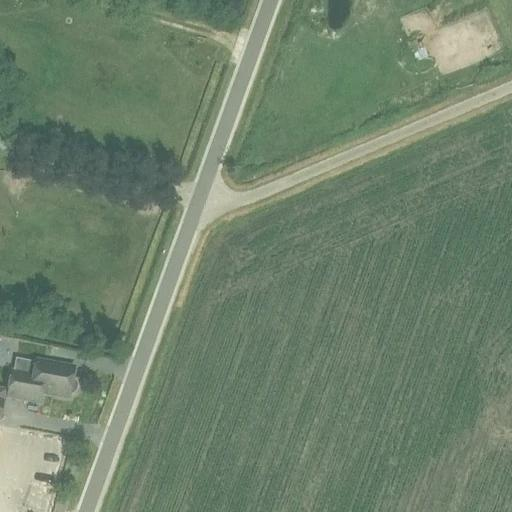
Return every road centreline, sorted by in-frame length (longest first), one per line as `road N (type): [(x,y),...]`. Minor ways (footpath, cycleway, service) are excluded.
road 1 (unclassified): [(193,217),(511,85)]
road 2 (unclassified): [(86,511),(193,217)]
road 3 (unclassified): [(193,217),(271,0)]
